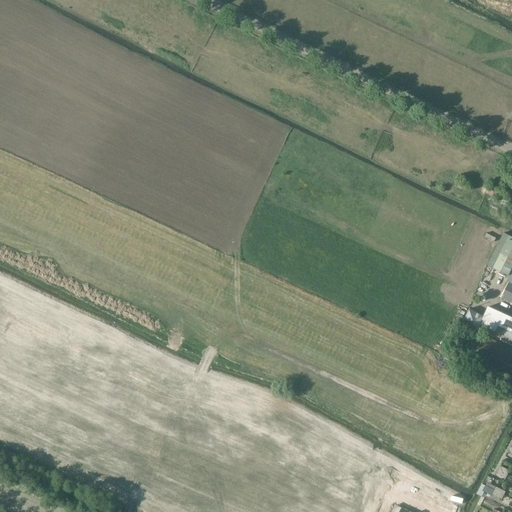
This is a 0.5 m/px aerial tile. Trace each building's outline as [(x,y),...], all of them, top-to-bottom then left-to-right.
[(511,236),(510,235),(494,268),(509,276),(506,281),(508,282),(501,297),(511,302),(511,236)] [(489,268),(485,278),(489,280),(493,270),(489,268)] [(511,341),(511,317),(489,306),(484,317),(480,325),(481,325),(511,339),(511,341)] [(470,310),(463,324),(478,331),(481,325),(480,325),(484,317),(470,310)] [(511,384),(511,349),(480,333),(465,361),(511,384)] [(508,474),(510,471),(501,466),(499,470),(508,474)] [(506,478),(508,474),(499,470),(497,474),(506,478)] [(485,486),(482,491),(484,492),(492,496),(493,495),(493,494),(494,491),(495,490),(486,486),(485,485),(485,486)] [(494,491),(493,494),(502,499),(503,496),(504,495),(495,490),(494,491)]
